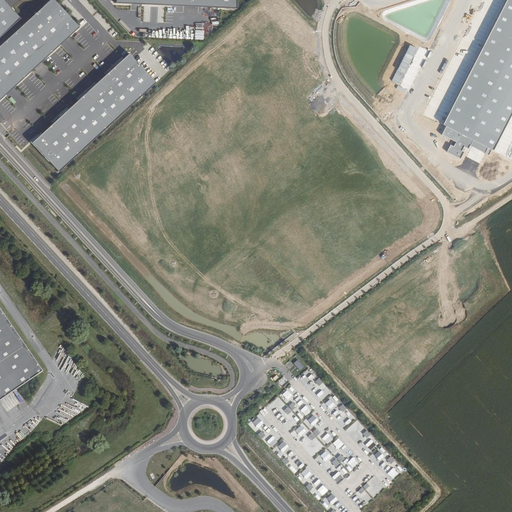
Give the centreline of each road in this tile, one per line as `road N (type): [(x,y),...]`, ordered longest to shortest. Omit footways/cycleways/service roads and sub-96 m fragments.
road 1 (unclassified): [(243,389),(246,362),(168,322),(0,139)]
road 2 (primary): [(0,200),(168,383)]
road 3 (track): [(298,338),(441,494),(422,511)]
road 4 (unclassified): [(440,234),(274,360)]
